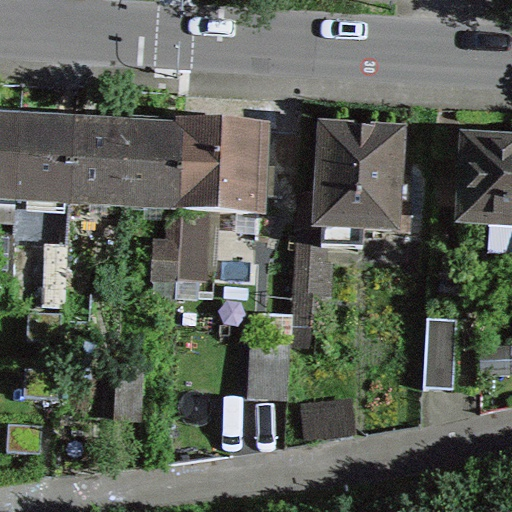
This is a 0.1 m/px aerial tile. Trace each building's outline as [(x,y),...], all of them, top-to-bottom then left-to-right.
[(0,200),(17,201),(21,125),(0,124),(0,200)] [(72,204),(76,128),(21,125),(17,201),(72,204)] [(184,125),(184,134),(181,210),(260,213),(264,128),(184,125)] [(126,207),(130,132),(76,128),(72,204),(126,207)] [(126,207),(181,210),(184,134),(130,132),(126,207)] [(399,136),(326,132),(321,228),(395,232),(399,136)] [(511,228),(511,145),(465,144),(461,226),(511,228)] [(13,239),(0,238),(0,267),(12,268),(13,239)] [(175,248),(153,247),(152,279),(177,279),(178,240),(176,240),(175,248)] [(68,247),(68,288),(93,288),(93,241),(68,241),(68,247)] [(68,247),(44,247),(43,307),(67,308),(68,288),(68,247)] [(64,316),(28,315),(27,343),(62,345),(64,316)] [(455,322),(426,320),(422,387),(451,389),(455,322)] [(290,402),(292,340),(251,338),(249,400),(290,402)] [(145,421),(148,370),(117,368),(115,419),(145,421)] [(60,373),(26,372),(25,399),(58,401),(60,373)] [(359,433),(355,397),(303,403),(307,439),(359,433)] [(43,428),(8,427),(7,454),(42,455),(43,428)]
